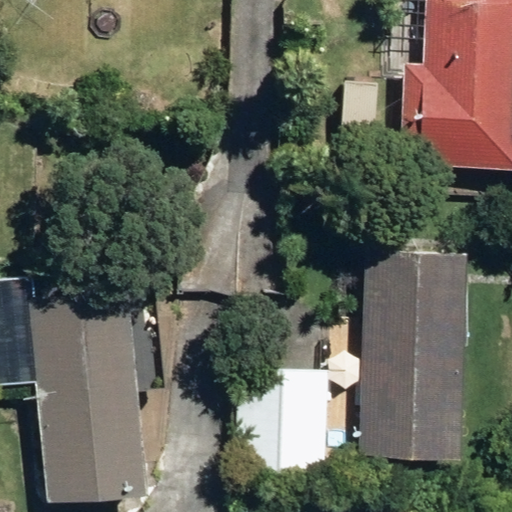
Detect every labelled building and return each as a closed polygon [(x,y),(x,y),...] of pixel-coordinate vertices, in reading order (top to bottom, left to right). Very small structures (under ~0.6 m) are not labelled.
[(403,153),(511,155),(511,0),(424,0),(423,55),(404,54),(403,153)] [(361,444),(460,446),(466,240),(367,237),(361,444)] [(28,286),(49,492),(149,482),(128,276),(28,286)] [(236,463),(326,464),(328,362),(237,361),(236,463)] [(374,511),(376,511),(406,511),(417,484),(389,473),(374,511)]
